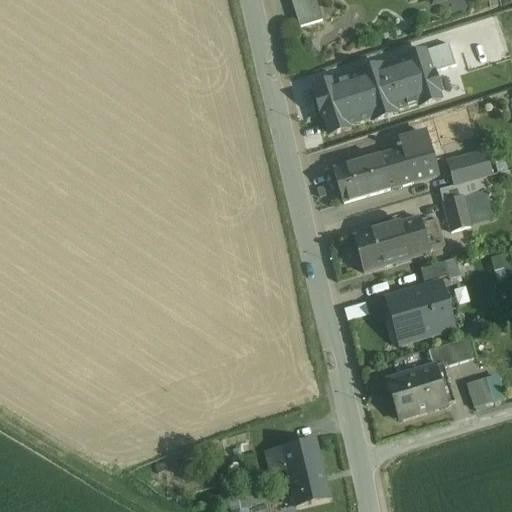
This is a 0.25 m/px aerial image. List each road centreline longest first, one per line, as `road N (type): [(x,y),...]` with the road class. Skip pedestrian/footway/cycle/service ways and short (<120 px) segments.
road 1 (residential): [(360,459),(251,0)]
road 2 (track): [(169,511),(0,419)]
road 3 (residential): [(511,414),(360,459)]
